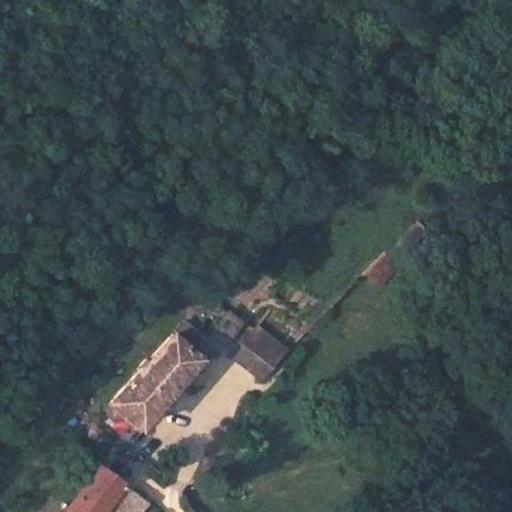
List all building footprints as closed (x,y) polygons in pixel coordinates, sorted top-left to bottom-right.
[(383,251),(364,271),(377,284),(397,265),(383,251)] [(150,372),(122,404),(133,414),(150,427),(206,363),(212,368),(226,350),(232,354),(254,326),(242,316),(219,344),(208,335),(194,323),(160,362),(155,358),(146,368),(150,372)] [(270,326),(264,333),(285,350),(292,342),(270,326)] [(260,330),(243,351),(273,375),(291,355),(285,350),(264,333),(260,330)] [(133,414),(122,404),(114,412),(126,422),(133,414)] [(103,511),(107,507),(113,511),(137,511),(145,503),(101,464),(64,511),(103,511)]
